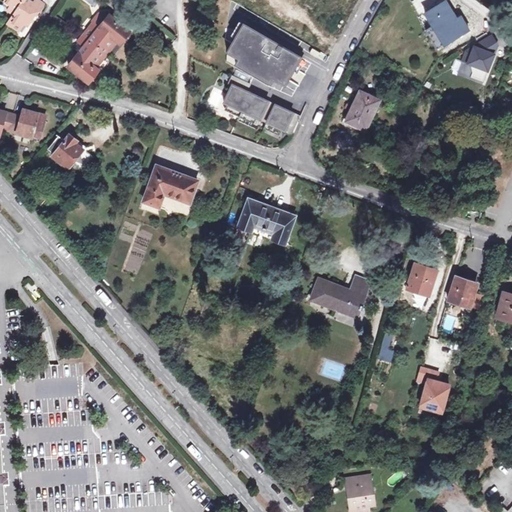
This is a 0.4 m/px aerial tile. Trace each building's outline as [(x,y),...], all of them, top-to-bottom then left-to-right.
[(5,0),(5,1),(11,5),(8,10),(14,14),(8,24),(20,32),(25,24),(28,26),(33,18),(27,14),(30,10),(36,14),(37,15),(44,3),(40,0),(35,0),(34,2),(31,0),(5,0)] [(119,5),(112,0),(106,0),(106,1),(115,9),(119,5)] [(303,0),(302,3),(311,8),(315,0),(303,0)] [(431,40),(442,33),(448,43),(469,30),(461,16),(455,20),(444,1),(424,13),(432,25),(425,30),(431,40)] [(30,10),(27,14),(33,18),(36,14),(30,10)] [(61,34),(68,23),(53,13),(46,24),(61,34)] [(85,47),(80,53),(69,66),(88,81),(97,70),(93,66),(101,55),(107,48),(115,38),(120,42),(129,31),(116,20),(111,16),(110,15),(108,17),(105,13),(101,13),(98,17),(104,22),(99,29),(93,24),(79,43),(85,47)] [(104,22),(98,17),(96,16),(93,20),(93,24),(99,29),(104,22)] [(301,57),(243,24),(228,52),(239,58),(236,63),(271,83),(273,78),(286,85),(301,57)] [(442,33),(431,40),(437,50),(448,43),(442,33)] [(498,45),(492,35),(467,51),(463,61),(464,62),(470,64),(472,72),(470,77),(483,82),(495,54),(491,49),(498,45)] [(76,50),(80,53),(85,47),(79,43),(76,46),(76,50)] [(320,53),(313,49),(310,53),(318,57),(320,53)] [(460,73),(470,77),(472,72),(470,64),(464,62),(460,73)] [(250,84),(233,76),(229,83),(233,84),(247,91),(250,84)] [(247,91),(233,84),(224,102),(231,106),(228,111),(240,117),(251,93),(247,91)] [(346,122),(365,131),(379,100),(360,91),(346,122)] [(275,104),(251,93),(240,117),(250,122),(253,116),(267,122),(275,104)] [(275,104),(267,122),(264,128),(275,133),(278,128),(292,134),(301,116),(275,104)] [(3,111),(0,110),(0,136),(2,129),(33,138),(34,135),(40,137),(46,115),(27,110),(25,117),(21,116),(7,112),(5,120),(1,119),(3,111)] [(59,135),(48,148),(54,153),(52,156),(69,168),(74,161),(84,149),(76,143),(78,141),(69,134),(64,140),(59,135)] [(84,149),(74,161),(83,168),(92,156),(84,149)] [(156,165),(143,201),(160,207),(164,194),(191,203),(198,180),(156,165)] [(38,196),(47,200),(52,188),(45,185),(38,196)] [(327,193),(320,191),(318,198),(324,200),(327,193)] [(249,198),(239,227),(252,232),(254,225),(273,232),(271,239),(286,244),(297,215),(249,198)] [(438,269),(415,262),(407,288),(430,295),(438,269)] [(344,287),(318,277),(310,300),(358,318),(372,281),(356,275),(350,291),(343,289),(344,287)] [(468,282),(455,278),(448,300),(469,307),(469,306),(474,293),(477,282),(469,279),(468,282)] [(479,310),(483,296),(474,293),(469,306),(479,310)] [(511,294),(504,293),(498,316),(511,319),(511,294)] [(394,331),(387,329),(381,352),(388,354),(394,331)] [(430,370),(420,367),(417,380),(427,383),(421,403),(443,409),(449,384),(436,381),(438,373),(430,370)] [(421,403),(420,405),(442,412),(443,409),(421,403)] [(359,449),(352,447),(349,458),(355,460),(359,449)] [(360,511),(370,511),(376,511),(372,481),(368,482),(367,475),(359,476),(361,487),(347,489),(350,509),(359,507),(360,511)] [(359,476),(346,478),(347,489),(361,487),(359,476)]
